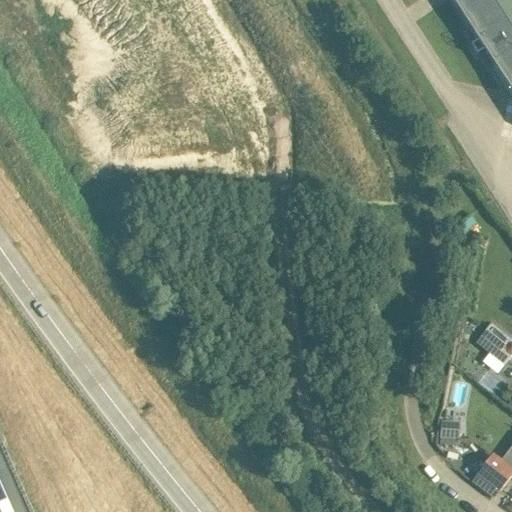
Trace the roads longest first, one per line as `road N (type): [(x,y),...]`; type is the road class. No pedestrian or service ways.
road 1 (track): [(313,0),(403,144),(428,204),(436,263),(416,333),(413,424)]
road 2 (motorway): [(197,511),(0,267)]
